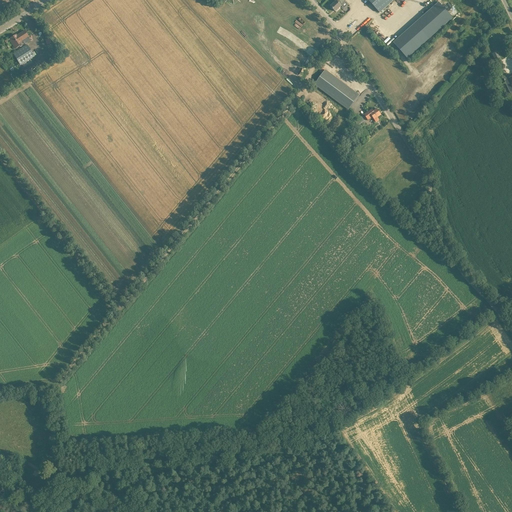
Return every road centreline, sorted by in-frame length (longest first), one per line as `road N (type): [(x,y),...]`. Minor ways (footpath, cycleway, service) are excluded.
road 1 (track): [(511,302),(381,404),(303,443),(70,482)]
road 2 (track): [(56,384),(303,92),(338,34)]
road 3 (unclassified): [(511,329),(462,273),(425,172),(308,0)]
road 4 (track): [(121,309),(0,155)]
